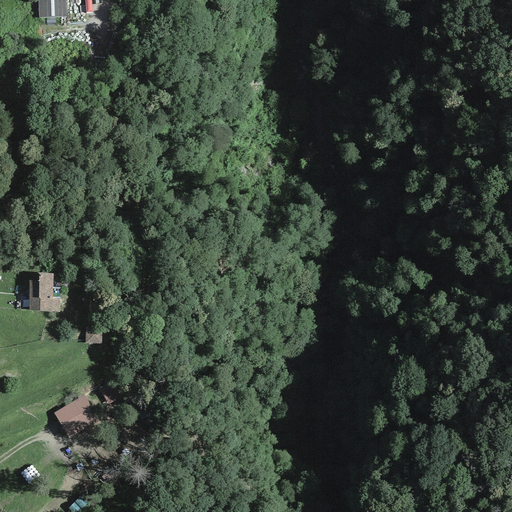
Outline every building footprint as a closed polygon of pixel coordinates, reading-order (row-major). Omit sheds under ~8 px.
[(63,0),(37,0),(38,18),(64,17),(63,0)] [(39,281),(29,281),(29,310),(60,312),(60,299),(52,299),(53,273),(39,273),(39,281)] [(87,343),(103,343),(103,327),(87,327),(87,343)] [(107,405),(116,402),(110,387),(102,390),(107,405)] [(88,398),(56,411),(67,437),(99,423),(88,398)]
